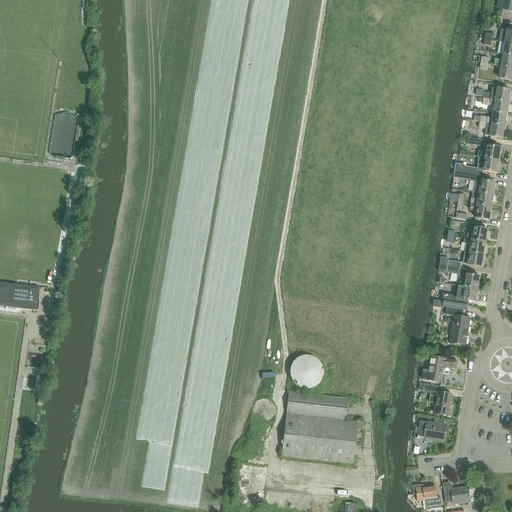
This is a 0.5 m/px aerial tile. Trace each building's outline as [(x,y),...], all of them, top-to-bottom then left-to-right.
[(511,0),(503,0),(501,10),(511,12),(511,0)] [(506,43),(511,44),(511,31),(502,30),(500,42),(506,43)] [(495,60),(495,66),(502,67),(511,68),(511,56),(504,55),(503,61),(495,60)] [(511,81),(511,68),(502,67),(500,79),(511,81)] [(485,93),(484,99),(509,103),(511,91),(498,88),(498,89),(493,88),(492,94),(485,93)] [(509,103),(484,99),(483,105),(490,106),(491,105),(496,106),(494,113),(508,115),(509,103)] [(480,122),(480,123),(506,127),(508,115),(494,113),(494,118),(481,117),(481,118),(480,122)] [(480,127),(479,128),(486,130),(485,136),(490,137),(504,139),(506,127),(480,123),(480,124),(480,127)] [(487,141),(469,138),(468,145),(486,148),(487,141)] [(486,159),(500,161),(502,149),(488,146),(487,153),(479,151),(478,158),(486,159)] [(479,158),(478,169),(482,170),(482,171),(498,174),(500,161),(486,159),(483,158),(479,158)] [(464,167),(463,173),(481,176),(482,171),(482,170),(478,169),(464,167)] [(480,181),(481,176),(464,173),(463,179),(475,181),(480,182),(480,181)] [(475,181),(473,192),(473,193),(494,196),(496,183),(480,181),(480,182),(475,181)] [(473,193),(471,205),(492,208),(494,196),(473,193)] [(492,208),(471,205),(470,211),(477,212),(476,218),(490,221),(492,208)] [(474,234),(468,234),(467,240),(487,243),(489,231),(474,228),(474,234)] [(464,239),(464,244),(466,244),(465,252),(466,252),(471,253),(485,255),(487,243),(467,240),(464,239)] [(485,255),(471,253),(466,252),(464,264),(469,265),(483,267),(485,255)] [(449,261),(448,267),(461,269),(462,263),(449,261)] [(461,278),(460,287),(479,290),(481,277),(467,275),(468,270),(461,269),(448,267),(447,273),(459,275),(458,277),(460,278),(461,278)] [(13,285),(12,285),(10,286),(6,286),(5,287),(1,288),(0,289),(0,300),(1,301),(2,302),(4,303),(5,303),(9,304),(12,305),(21,306),(21,309),(37,311),(40,288),(13,285)] [(443,295),(442,302),(444,302),(446,302),(467,306),(468,301),(475,302),(477,302),(479,290),(460,287),(459,294),(457,294),(455,295),(455,297),(443,295)] [(450,343),(466,346),(470,319),(463,318),(464,311),(447,308),(446,315),(454,317),(450,343)] [(432,357),(428,381),(443,383),(446,366),(457,368),(458,361),(432,357)] [(425,384),(423,392),(432,393),(430,403),(437,404),(435,414),(449,416),(452,395),(441,393),(442,387),(425,384)] [(354,465),(356,442),(361,443),(364,424),(346,422),(348,400),(289,394),(282,457),(354,465)] [(435,424),(427,423),(421,422),(418,437),(425,438),(425,439),(445,442),(447,426),(445,425),(445,421),(435,419),(435,424)] [(454,505),(470,503),(468,488),(452,490),(451,484),(445,485),(447,503),(453,502),(454,505)] [(415,486),(413,488),(414,495),(418,495),(419,501),(426,500),(427,510),(443,508),(441,498),(438,498),(436,486),(425,488),(425,486),(423,485),(415,486)]
